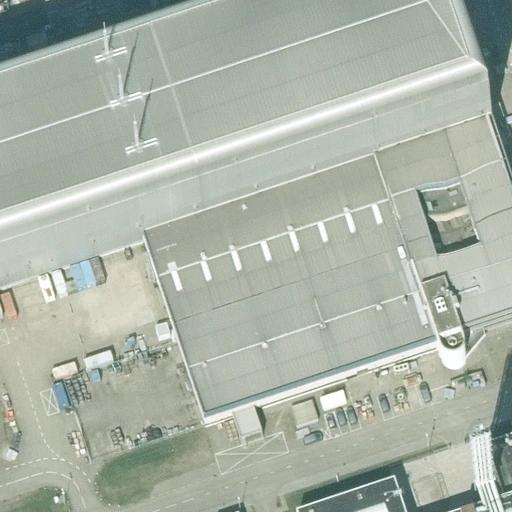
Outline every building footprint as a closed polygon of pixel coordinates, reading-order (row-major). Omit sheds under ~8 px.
[(0,321),(4,320),(0,309),(0,292),(14,288),(144,245),(493,129),(492,124),(449,0),(368,0),(314,18),(309,20),(309,22),(301,24),(301,22),(197,57),(186,60),(182,62),(182,64),(175,66),(174,66),(174,65),(118,84),(22,116),(22,118),(14,120),(14,119),(0,123),(0,321)] [(43,0),(47,10),(78,0),(43,0)] [(493,129),(144,245),(145,246),(147,254),(169,320),(172,329),(173,330),(175,338),(177,343),(178,345),(205,428),(206,428),(206,429),(233,420),(241,446),(246,444),(261,439),(262,439),(254,413),(263,410),(322,391),(346,383),(438,353),(439,353),(442,363),(443,365),(445,368),(448,370),(451,371),(454,371),(457,371),(459,370),(462,369),(464,366),(466,364),(467,361),(467,358),(467,356),(466,355),(464,348),(476,344),(473,336),(511,322),(511,184),(509,176),(508,173),(493,129)] [(79,283),(93,325),(97,336),(134,323),(130,313),(148,307),(134,264),(79,283)] [(157,330),(155,322),(148,324),(150,332),(157,330)] [(347,406),(343,395),(321,402),(324,413),(347,406)] [(292,412),(298,431),(319,424),(313,405),(292,412)] [(511,511),(511,442),(487,451),(507,510),(500,511),(403,511),(396,489),(327,511),(511,511)]
